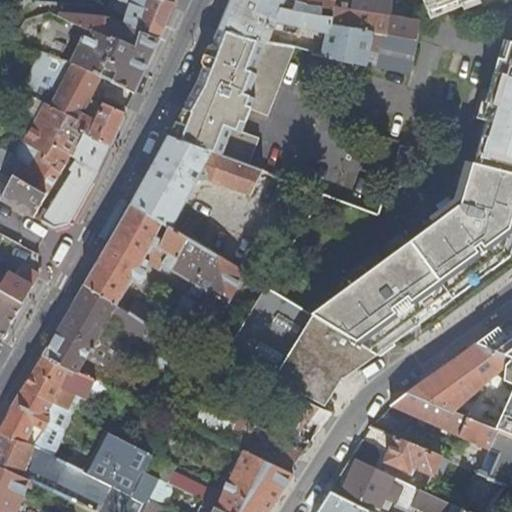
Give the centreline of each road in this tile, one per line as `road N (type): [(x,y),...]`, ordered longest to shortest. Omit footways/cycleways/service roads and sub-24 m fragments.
road 1 (residential): [(290,511),(359,403),(511,287)]
road 2 (residential): [(78,260),(206,0)]
road 3 (residential): [(0,388),(78,260)]
